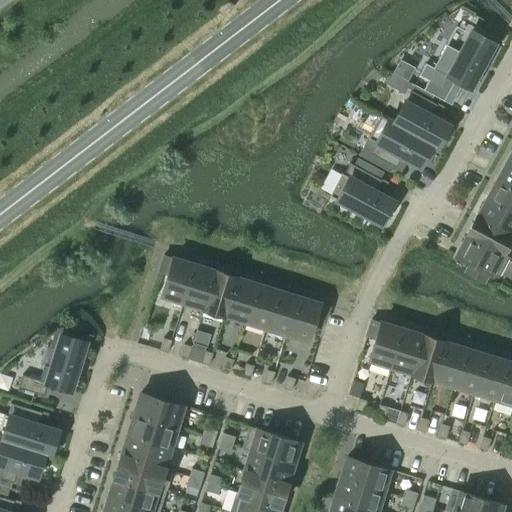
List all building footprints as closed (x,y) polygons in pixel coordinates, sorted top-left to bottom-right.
[(471,31),(447,75),(447,76),(469,88),(494,43),(471,31)] [(399,59),(392,72),(408,80),(415,67),(399,59)] [(400,77),(394,88),(403,93),(409,81),(400,77)] [(404,101),(393,122),(393,123),(432,144),(432,145),(437,148),(449,125),(430,115),(436,104),(411,90),(405,101),(404,101)] [(393,123),(393,122),(380,115),(368,138),(375,142),(369,153),(395,167),(401,156),(420,166),(432,145),(432,144),(393,123)] [(511,161),(508,159),(498,178),(511,185),(511,161)] [(381,224),(394,201),(375,191),(381,179),(371,174),(361,169),(349,162),(343,173),(341,172),(329,195),(381,224)] [(511,185),(498,178),(487,197),(511,210),(511,185)] [(511,210),(487,197),(477,216),(511,235),(511,236),(511,210)] [(511,235),(477,216),(467,235),(501,254),(502,253),(511,236),(511,235)] [(501,254),(467,235),(456,255),(470,263),(465,271),(484,281),(488,273),(498,278),(510,257),(502,253),(501,254)] [(182,302),(194,264),(163,254),(158,271),(167,274),(161,295),(182,302)] [(215,270),(194,264),(182,302),(203,308),(215,270)] [(215,270),(203,308),(224,314),(236,277),(215,270)] [(256,283),(236,277),(224,314),(245,321),(256,283)] [(256,283),(245,321),(266,327),(277,290),(256,283)] [(298,296),(277,290),(266,327),(286,334),(298,296)] [(298,296),(286,334),(308,340),(314,319),(324,322),(329,305),(298,296)] [(390,366),(402,328),(371,318),(366,335),(375,338),(369,359),(390,366)] [(61,327),(54,331),(49,347),(56,350),(51,367),(44,364),(39,380),(22,375),(18,388),(42,395),(46,383),(70,390),(85,342),(73,338),(75,331),(61,327)] [(423,334),(402,328),(390,366),(411,372),(423,334)] [(444,341),(423,334),(411,372),(432,379),(444,341)] [(159,350),(167,353),(171,340),(163,338),(159,350)] [(464,347),(444,341),(432,379),(453,385),(464,347)] [(183,344),(180,357),(188,359),(192,346),(183,344)] [(464,347),(453,385),(473,391),(485,354),(464,347)] [(204,350),(200,363),(208,365),(212,353),(204,350)] [(485,354),(473,391),(494,398),(506,360),(485,354)] [(221,369),(229,372),(233,359),(225,357),(221,369)] [(511,362),(506,360),(494,398),(511,403),(511,362)] [(246,363),(242,376),(250,378),(254,365),(246,363)] [(266,369),(262,382),(270,384),(274,372),(266,369)] [(287,376),(283,388),(291,391),(295,378),(287,376)] [(140,392),(134,414),(176,427),(183,405),(140,392)] [(354,410),(362,413),(366,400),(358,398),(354,410)] [(0,428),(0,439),(45,453),(44,454),(50,456),(58,431),(37,425),(41,413),(11,403),(7,415),(4,414),(0,428)] [(375,417),(383,419),(387,407),(379,404),(375,417)] [(396,423),(404,425),(408,413),(400,411),(396,423)] [(176,427),(134,414),(127,435),(170,448),(176,427)] [(417,429),(425,432),(428,420),(420,417),(417,429)] [(437,436),(445,438),(449,426),(441,424),(437,436)] [(251,450),(293,463),(299,441),(249,426),(242,449),(250,451),(251,450)] [(204,427),(202,435),(214,439),(217,431),(204,427)] [(458,442),(466,445),(470,432),(462,430),(458,442)] [(223,433),(220,441),(233,445),(235,437),(223,433)] [(170,448),(127,435),(121,455),(163,468),(170,448)] [(214,439),(202,435),(199,443),(212,447),(214,439)] [(486,451),(490,439),(482,436),(479,449),(486,451)] [(0,439),(0,478),(13,482),(17,470),(37,477),(44,454),(45,453),(0,439)] [(233,445),(220,441),(217,449),(230,453),(233,445)] [(250,451),(244,471),(286,484),(293,463),(251,450),(250,451)] [(121,455),(115,476),(165,492),(172,471),(163,468),(121,455)] [(347,456),(340,478),(382,491),(389,469),(347,456)] [(189,476),(202,480),(204,472),(191,468),(189,476)] [(244,471),(238,492),(280,505),(286,484),(244,471)] [(207,482),(220,486),(223,478),(210,474),(207,482)] [(159,511),(165,492),(115,476),(109,497),(157,511),(159,511)] [(202,480),(189,476),(186,485),(199,489),(202,480)] [(340,478),(334,499),(376,511),(382,491),(340,478)] [(220,486),(207,482),(205,491),(218,495),(220,486)] [(0,485),(0,511),(10,511),(14,501),(6,499),(9,489),(0,485)] [(405,489),(402,497),(415,501),(417,493),(405,489)] [(453,511),(499,511),(502,504),(460,491),(453,511)] [(238,492),(231,511),(277,511),(280,505),(238,492)] [(423,494),(420,502),(433,506),(436,498),(423,494)] [(157,511),(109,497),(103,511),(157,511)] [(415,501),(402,497),(400,505),(412,509),(415,501)] [(334,499),(329,511),(375,511),(376,511),(334,499)] [(431,511),(433,506),(420,502),(418,511),(420,511),(431,511)]
